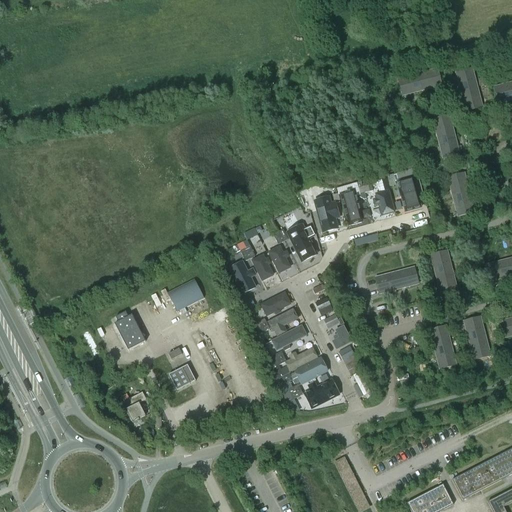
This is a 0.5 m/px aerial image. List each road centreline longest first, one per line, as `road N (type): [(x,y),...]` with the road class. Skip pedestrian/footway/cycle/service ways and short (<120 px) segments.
road 1 (residential): [(511,142),(494,154),(502,215),(368,253),(359,269),(365,300)]
road 2 (unclassified): [(197,456),(361,418)]
road 3 (primary): [(77,444),(0,297)]
road 4 (residential): [(293,287),(351,234),(420,218)]
road 5 (residential): [(361,418),(293,287)]
road 6 (residential): [(376,336),(511,301)]
road 7 (primary): [(0,331),(59,452)]
